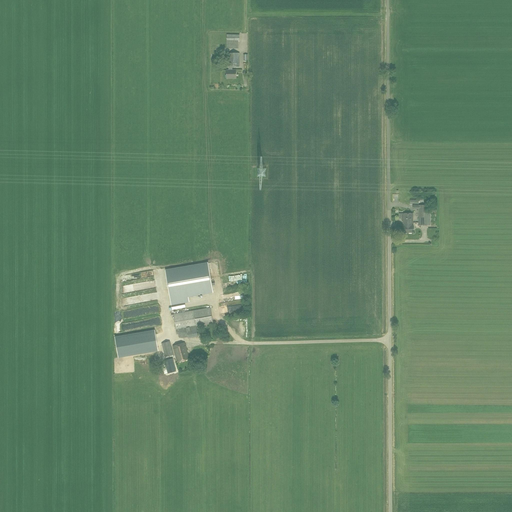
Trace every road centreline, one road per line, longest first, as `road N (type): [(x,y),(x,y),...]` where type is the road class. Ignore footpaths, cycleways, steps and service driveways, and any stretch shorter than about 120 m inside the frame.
road 1 (unclassified): [(389,511),(387,0)]
road 2 (unknown): [(248,342),(388,339)]
